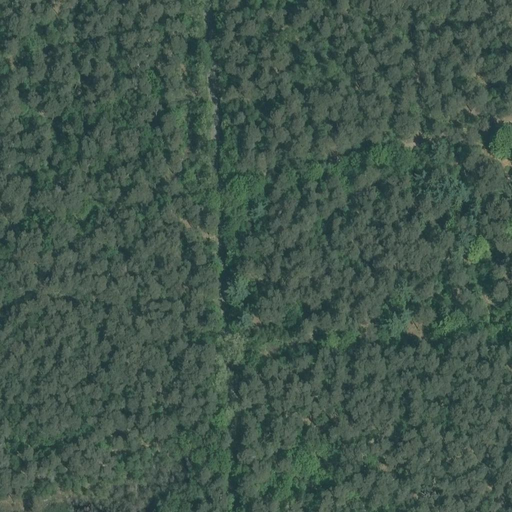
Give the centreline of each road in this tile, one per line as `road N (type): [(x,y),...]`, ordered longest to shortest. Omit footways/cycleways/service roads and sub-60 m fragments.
road 1 (unknown): [(417,511),(430,442),(491,333),(475,269),(435,257),(415,233),(411,152),(420,131),(403,0)]
road 2 (unclassified): [(235,511),(204,0)]
